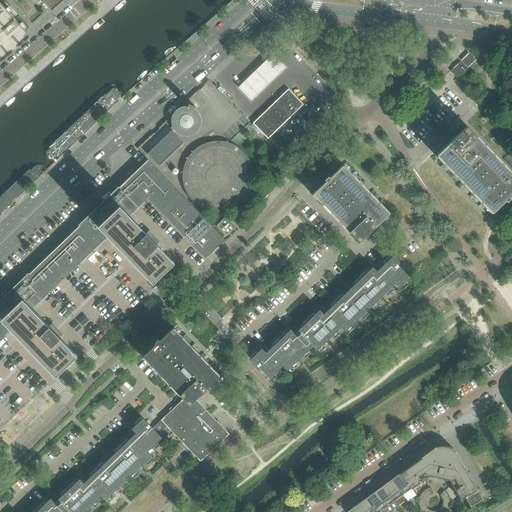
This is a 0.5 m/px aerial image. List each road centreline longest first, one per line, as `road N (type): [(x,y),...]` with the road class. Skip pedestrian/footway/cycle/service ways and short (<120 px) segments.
road 1 (residential): [(0,473),(433,48),(442,22)]
road 2 (secondary): [(0,253),(286,0)]
road 3 (secondary): [(251,0),(0,230)]
road 4 (residential): [(511,368),(316,511)]
road 5 (secondary): [(287,0),(442,22)]
